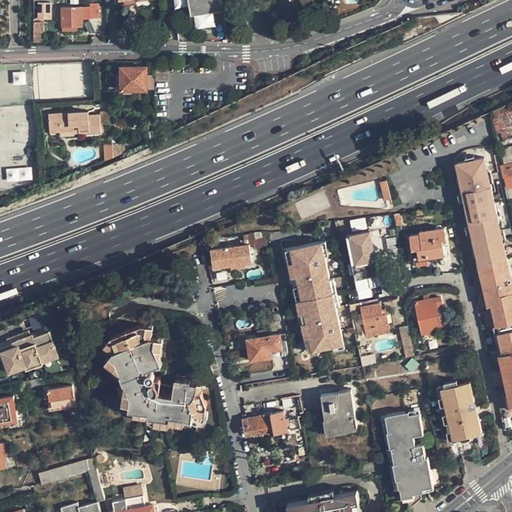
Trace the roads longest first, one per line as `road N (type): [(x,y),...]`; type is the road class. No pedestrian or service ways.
road 1 (motorway): [(511,18),(266,133),(0,240)]
road 2 (motorway): [(0,280),(281,167),(511,60)]
road 3 (residential): [(403,0),(275,50),(0,49)]
road 4 (residential): [(199,260),(253,511)]
